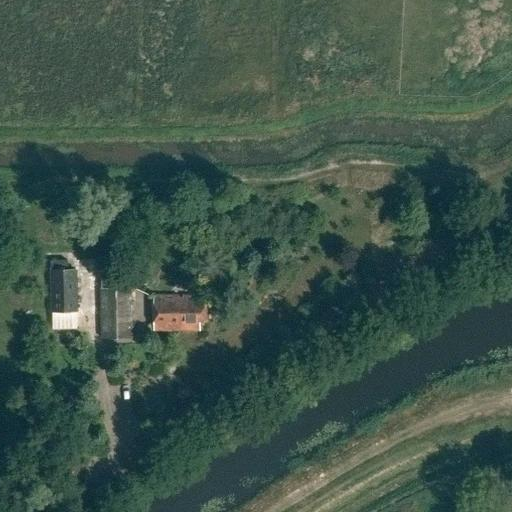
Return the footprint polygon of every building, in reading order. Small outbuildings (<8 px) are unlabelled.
[(185,220),(186,205),(171,204),(170,219),(185,220)] [(50,313),(78,313),(78,272),(50,272),(50,313)] [(102,339),(133,339),(133,289),(122,289),(122,280),(102,280),(102,339)] [(206,295),(154,296),(154,331),(201,330),(201,323),(207,322),(206,295)] [(59,486),(78,472),(66,456),(47,471),(59,486)]
